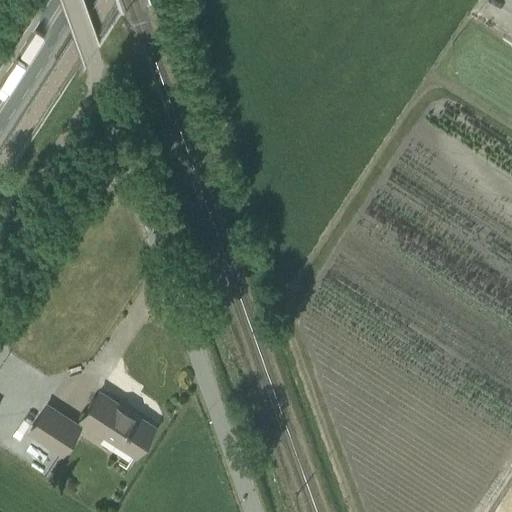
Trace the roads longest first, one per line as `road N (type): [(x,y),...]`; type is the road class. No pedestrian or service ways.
road 1 (unclassified): [(252,511),(120,145)]
road 2 (unclassified): [(0,329),(120,145)]
road 3 (unclassified): [(120,145),(69,0)]
road 4 (primary): [(0,110),(70,0)]
